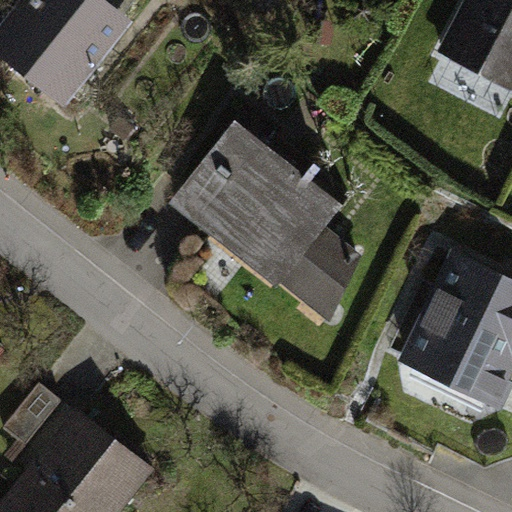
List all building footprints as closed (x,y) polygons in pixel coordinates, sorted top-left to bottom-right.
[(95,0),(29,0),(3,32),(30,53),(23,61),(64,94),(122,21),(119,19),(95,0)] [(95,0),(119,19),(133,0),(95,0)] [(511,0),(470,0),(443,53),(511,88),(511,0)] [(436,86),(496,115),(509,88),(450,59),(436,86)] [(273,135),(244,112),(175,199),(215,231),(227,215),(289,265),(281,275),(333,316),(357,257),(319,227),(347,192),(311,165),(308,169),(270,139),(273,135)] [(511,282),(456,256),(407,358),(496,400),(506,378),(511,381),(511,282)] [(26,443),(61,398),(38,381),(3,426),(26,443)] [(112,511),(148,467),(78,411),(0,509),(0,511),(112,511)]
